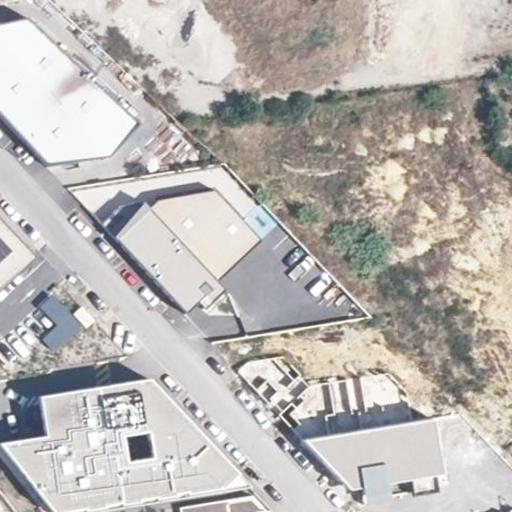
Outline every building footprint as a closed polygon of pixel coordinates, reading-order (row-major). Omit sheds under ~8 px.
[(28,20),(0,26),(0,114),(51,170),(116,160),(139,130),(28,20)] [(136,197),(107,226),(188,319),(204,303),(212,313),(229,292),(221,281),(261,242),(214,188),(136,197)] [(0,297),(37,261),(0,221),(0,297)] [(47,327),(73,326),(72,295),(46,296),(47,327)] [(247,362),(236,371),(301,438),(412,421),(407,393),(388,374),(309,386),(283,357),(247,362)] [(50,511),(85,511),(245,485),(150,384),(145,379),(38,396),(46,440),(1,446),(50,511)] [(427,421),(302,440),(352,491),(434,480),(427,421)]
